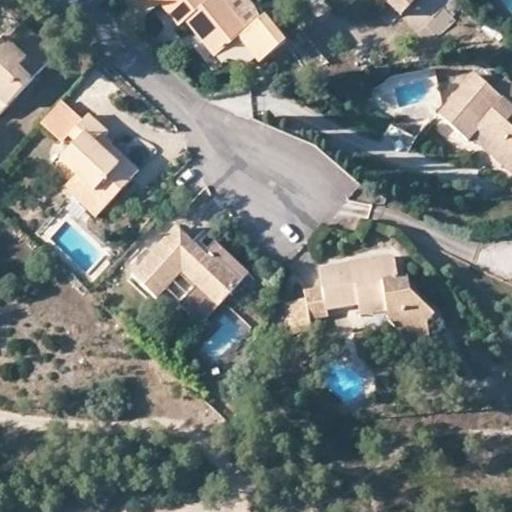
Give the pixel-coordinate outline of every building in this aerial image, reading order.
[(124,0),(142,22),(163,4),(159,0),(124,0)] [(263,17),(248,30),(222,0),(159,0),(163,4),(180,25),(187,20),(217,55),(237,38),(260,65),(285,44),(263,17)] [(263,17),(249,0),(222,0),(248,30),(263,17)] [(415,0),(390,0),(391,0),(388,3),(400,16),(415,0)] [(0,113),(56,55),(24,26),(8,44),(5,41),(0,46),(0,113)] [(477,131),(511,161),(511,85),(505,79),(493,92),(473,74),(439,115),(470,141),(472,139),(477,131)] [(82,123),(60,103),(41,123),(63,143),(82,123)] [(109,206),(134,178),(107,153),(98,145),(109,133),(89,116),(69,137),(77,144),(61,161),(78,177),(109,206)] [(511,161),(477,131),(472,139),(511,173),(511,161)] [(107,153),(134,178),(140,172),(113,146),(107,153)] [(109,206),(78,177),(68,188),(99,217),(109,206)] [(211,264),(204,257),(177,231),(133,276),(158,300),(183,274),(198,288),(218,308),(244,282),(218,257),(211,264)] [(218,257),(244,282),(250,276),(217,244),(204,257),(211,264),(218,257)] [(388,320),(410,339),(426,320),(434,312),(397,280),(395,258),(321,269),(325,290),(328,309),(359,304),(385,300),(386,311),(388,320)] [(183,303),(195,291),(183,279),(171,291),(183,303)] [(218,308),(198,288),(182,305),(202,325),(218,308)] [(328,309),(325,290),(306,293),(307,300),(309,300),(312,319),(329,316),(328,309)] [(309,300),(307,300),(290,303),(295,336),(304,335),(304,332),(314,331),(312,319),(309,300)] [(385,300),(359,304),(361,314),(386,311),(385,300)] [(426,320),(410,339),(429,338),(426,320)] [(304,332),(304,335),(309,360),(322,358),(318,330),(314,331),(304,332)]
